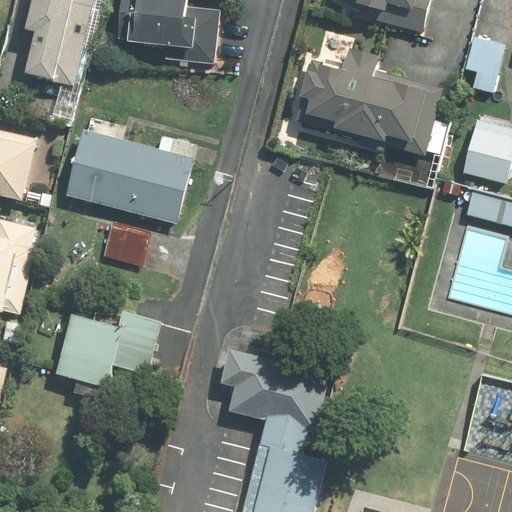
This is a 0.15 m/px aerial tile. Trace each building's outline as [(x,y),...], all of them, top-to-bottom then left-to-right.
[(0,0),(0,13),(5,15),(8,0),(0,0)] [(39,69),(71,77),(62,113),(83,119),(92,82),(82,80),(101,0),(39,0),(33,25),(49,29),(39,69)] [(132,0),(129,38),(173,41),(172,58),(226,62),(230,7),(208,6),(208,0),(132,0)] [(511,43),(477,35),(470,64),(482,66),(477,87),(500,92),(511,43)] [(446,115),(453,87),(315,50),(298,115),(447,155),(457,118),(446,115)] [(0,187),(41,196),(53,140),(3,129),(6,118),(0,116),(0,187)] [(511,124),(483,117),(469,173),(511,183),(511,124)] [(205,154),(95,130),(80,198),(190,222),(205,154)] [(511,197),(480,189),(473,213),(511,224),(511,197)] [(29,312),(46,225),(5,217),(3,230),(0,228),(0,312),(8,314),(9,308),(29,312)] [(157,228),(118,219),(109,257),(148,266),(157,228)] [(123,384),(129,361),(162,370),(178,314),(146,305),(140,325),(87,310),(70,369),(123,384)] [(340,372),(244,348),(228,412),(265,421),(241,511),(317,511),(333,451),(321,448),(340,372)] [(0,418),(10,365),(0,362),(0,418)]
